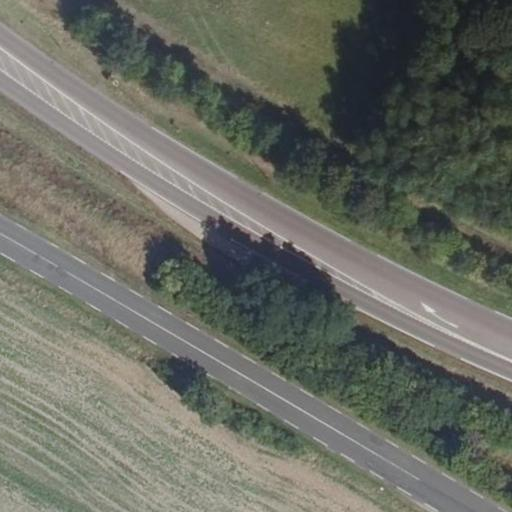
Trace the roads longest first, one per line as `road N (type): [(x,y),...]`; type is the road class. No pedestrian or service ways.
road 1 (tertiary): [(472,511),(0,233)]
road 2 (track): [(121,0),(511,247)]
road 3 (primary): [(337,269),(0,35)]
road 4 (primary): [(0,80),(163,183),(337,269)]
road 5 (primary): [(511,351),(337,269)]
